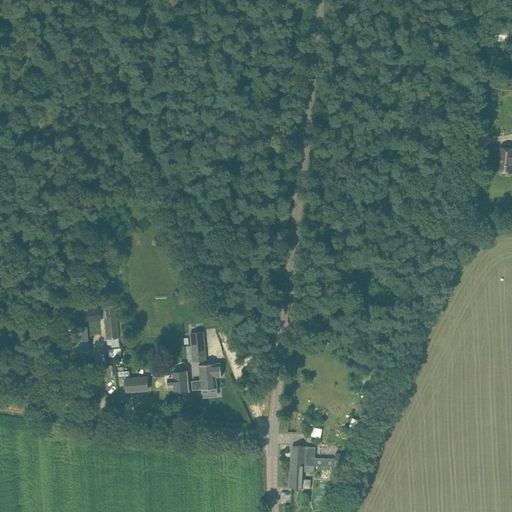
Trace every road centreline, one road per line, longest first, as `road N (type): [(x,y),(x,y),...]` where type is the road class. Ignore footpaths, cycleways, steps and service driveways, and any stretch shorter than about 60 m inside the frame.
road 1 (tertiary): [(270,427),(319,0)]
road 2 (track): [(511,232),(479,245),(453,281),(343,511)]
road 3 (unclassified): [(270,427),(0,405)]
